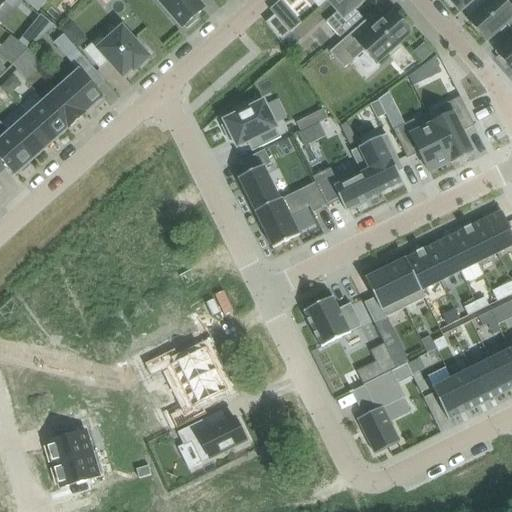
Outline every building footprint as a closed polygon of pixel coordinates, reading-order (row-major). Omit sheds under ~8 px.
[(0,0),(0,9),(6,2),(12,8),(18,0),(0,0)] [(157,0),(182,28),(184,27),(187,29),(198,20),(195,17),(205,8),(197,0),(157,0)] [(328,0),(338,12),(326,22),(340,38),(362,18),(354,9),(364,0),(328,0)] [(445,0),(452,8),(455,6),(460,12),(473,0),(484,0),(488,4),(493,0),(445,0)] [(493,0),(488,4),(468,21),(487,42),(506,24),(511,30),(511,7),(511,9),(503,0),(493,0)] [(370,16),(330,52),(344,69),(365,51),(377,64),(389,53),(391,56),(402,47),(399,44),(411,34),(408,30),(411,28),(404,20),(401,22),(393,13),(378,25),(370,16)] [(266,23),(280,42),(291,33),(275,15),(274,16),(275,17),(268,23),(267,22),(266,23)] [(71,23),(61,31),(69,41),(79,32),(71,23)] [(84,51),(100,69),(109,61),(123,77),(132,68),(134,71),(149,58),(145,54),(148,52),(138,40),(135,42),(122,28),(106,42),(101,36),(84,51)] [(291,33),(280,42),(288,51),(301,39),(293,31),(291,33)] [(511,40),(497,53),(500,56),(497,59),(506,68),(509,66),(511,70),(511,40)] [(413,41),(401,50),(410,61),(421,53),(413,41)] [(435,58),(423,66),(429,78),(442,72),(435,58)] [(79,71),(61,86),(86,114),(104,98),(79,71)] [(14,78),(2,89),(9,97),(22,86),(14,78)] [(61,86),(44,102),(68,129),(86,114),(61,86)] [(444,118),(432,124),(451,162),(473,152),(463,132),(475,126),(460,97),(438,108),(444,118)] [(379,101),(370,105),(377,119),(386,115),(379,101)] [(44,102),(26,117),(51,145),(68,129),(44,102)] [(227,125),(223,127),(230,141),(233,139),(237,147),(254,139),(259,148),(281,138),(264,102),(253,107),(251,103),(237,110),(239,114),(225,121),(227,125)] [(323,110),(306,119),(310,128),(328,119),(323,110)] [(26,117),(9,133),(34,160),(51,145),(26,117)] [(415,120),(393,130),(408,159),(420,153),(430,173),(451,162),(432,124),(420,130),(415,120)] [(0,122),(0,158),(16,176),(21,171),(23,173),(31,166),(29,164),(34,160),(9,133),(0,122)] [(348,123),(341,127),(348,142),(355,139),(348,123)] [(387,135),(360,148),(382,193),(403,182),(397,171),(403,168),(387,135)] [(326,171),(312,177),(315,183),(327,207),(340,200),(346,211),(382,192),(360,148),(351,152),(362,174),(334,188),(326,171)] [(248,174),(239,179),(255,213),(280,200),(264,168),(272,164),(265,150),(241,162),(248,174)] [(310,173),(303,176),(308,187),(315,183),(310,173)] [(308,187),(302,190),(310,207),(313,213),(327,207),(315,183),(308,187)] [(280,200),(255,213),(273,249),(300,235),(282,200),(280,200)] [(511,231),(502,211),(481,221),(498,254),(511,246),(511,231)] [(117,231),(104,238),(115,260),(119,258),(119,257),(154,239),(153,236),(156,234),(149,220),(146,222),(144,218),(132,223),(129,216),(113,224),(117,231)] [(464,230),(462,231),(478,263),(498,254),(481,221),(471,227),(471,226),(464,229),(464,230)] [(462,231),(444,240),(460,272),(478,263),(462,231)] [(154,239),(119,257),(119,258),(129,278),(165,261),(163,257),(167,255),(160,241),(156,242),(154,239)] [(444,240),(425,249),(441,282),(460,272),(444,240)] [(416,254),(405,259),(425,299),(426,298),(422,291),(441,282),(425,249),(423,250),(423,249),(416,253),(416,254)] [(405,259),(386,269),(405,308),(425,299),(405,259)] [(375,298),(364,303),(374,324),(385,318),(405,308),(386,269),(365,279),(375,298)] [(144,284),(114,299),(121,313),(137,305),(147,324),(151,322),(150,321),(186,304),(185,300),(188,299),(181,284),(178,286),(176,282),(149,295),(144,284)] [(503,286),(492,291),(498,302),(508,296),(503,286)] [(484,295),(474,300),(479,311),(489,306),(484,295)] [(333,297),(304,311),(322,347),(362,327),(351,304),(339,310),(333,297)] [(474,300),(463,305),(469,316),(479,311),(474,300)] [(186,304),(150,321),(151,322),(161,343),(197,325),(195,321),(199,320),(192,305),(188,307),(186,304)] [(504,305),(491,312),(496,322),(509,316),(504,305)] [(491,312),(478,318),(484,329),(496,322),(491,312)] [(456,313),(446,318),(449,326),(460,320),(456,313)] [(471,321),(460,327),(464,334),(475,329),(471,321)] [(444,337),(433,342),(437,349),(448,344),(444,337)] [(430,339),(423,343),(428,354),(435,350),(430,339)] [(511,354),(506,343),(487,353),(506,392),(511,389),(511,354)] [(384,344),(370,351),(376,362),(382,376),(396,369),(393,362),(384,344)] [(175,350),(145,364),(151,378),(168,370),(177,389),(217,369),(215,366),(219,364),(212,350),(208,351),(206,347),(180,360),(175,350)] [(487,353),(467,362),(487,402),(506,392),(487,353)] [(404,357),(393,362),(396,369),(407,364),(408,364),(404,357)] [(418,359),(407,364),(411,371),(422,366),(418,359)] [(470,370),(452,379),(468,411),(487,402),(467,362),(466,363),(470,370)] [(376,411),(358,420),(375,455),(400,442),(383,409),(406,398),(397,379),(411,372),(411,371),(407,364),(396,369),(382,376),(364,386),(376,411)] [(186,408),(170,416),(177,429),(207,414),(201,403),(228,391),(226,387),(229,385),(222,370),(219,372),(217,369),(177,389),(186,408)] [(452,379),(433,388),(449,421),(468,411),(452,379)] [(130,418),(127,407),(115,410),(118,422),(130,418)] [(203,421),(178,433),(184,446),(192,442),(202,463),(246,441),(235,419),(208,432),(203,421)] [(49,446),(45,448),(49,463),(53,462),(54,465),(93,454),(92,453),(86,431),(47,442),(49,446)] [(55,469),(52,470),(56,485),(60,484),(61,488),(104,476),(97,452),(92,453),(93,454),(54,465),(55,469)] [(149,466),(136,470),(139,479),(152,475),(149,466)]
